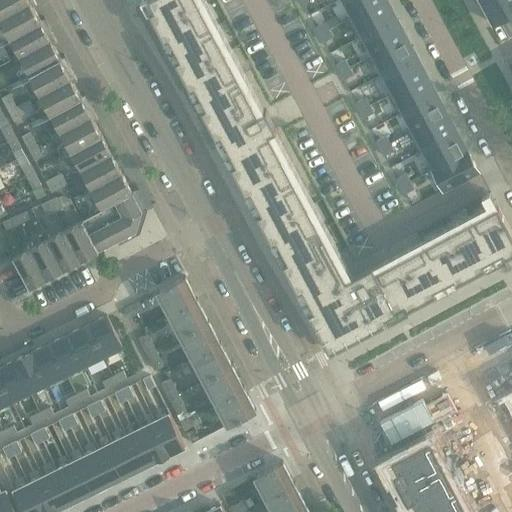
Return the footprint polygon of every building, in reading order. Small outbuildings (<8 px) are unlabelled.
[(0,0),(0,18),(32,0),(0,0)] [(40,22),(32,8),(37,4),(34,0),(32,0),(0,18),(0,19),(10,38),(40,22)] [(144,0),(218,138),(232,165),(331,351),(388,321),(408,310),(511,255),(511,232),(498,207),(490,212),(425,246),(422,241),(374,267),(373,265),(347,279),(309,206),(314,203),(275,130),(277,129),(267,110),(265,111),(245,72),(239,75),(199,0),(144,0)] [(343,0),(352,16),(348,18),(348,19),(384,0),(343,0)] [(386,0),(384,0),(348,19),(359,38),(396,18),(386,0)] [(511,0),(490,0),(483,4),(493,23),(511,13),(511,0)] [(396,18),(359,38),(359,39),(363,37),(373,55),(406,37),(396,18)] [(20,56),(55,37),(52,32),(47,35),(40,22),(10,38),(20,56)] [(325,22),(316,27),(320,35),(329,29),(325,22)] [(329,29),(320,35),(324,42),(333,37),(329,29)] [(59,58),(55,49),(52,45),(58,42),(55,37),(20,56),(29,74),(59,58)] [(406,37),(373,55),(383,74),(416,57),(406,37)] [(416,57),(383,74),(393,92),(388,95),(389,96),(427,76),(416,57)] [(40,95),(75,75),(72,70),(67,72),(59,58),(29,74),(40,95)] [(346,60),(336,65),(340,73),(350,68),(346,60)] [(350,68),(340,73),(344,80),(354,75),(350,68)] [(81,98),(73,83),(78,80),(75,75),(40,95),(51,115),(81,98)] [(427,76),(389,96),(399,115),(437,95),(427,76)] [(16,106),(9,94),(1,98),(8,111),(16,106)] [(437,95),(399,115),(400,116),(404,113),(413,131),(409,133),(409,134),(447,114),(437,95)] [(61,133),(96,113),(93,108),(88,111),(81,98),(51,115),(61,133)] [(366,98),(356,103),(360,111),(370,106),(366,98)] [(23,118),(16,106),(8,111),(15,123),(23,118)] [(370,106),(360,111),(364,118),(374,113),(370,106)] [(101,136),(93,121),(98,118),(96,113),(61,133),(71,152),(101,136)] [(447,114),(409,134),(419,153),(457,133),(447,114)] [(16,137),(10,125),(2,130),(8,141),(16,137)] [(37,144),(30,132),(22,137),(28,149),(37,144)] [(457,133),(419,153),(420,154),(424,152),(434,169),(468,151),(468,150),(467,151),(457,133)] [(111,154),(101,136),(71,152),(81,171),(111,154)] [(386,136),(377,141),(381,149),(390,144),(386,136)] [(22,148),(16,137),(8,141),(13,153),(22,148)] [(43,156),(37,144),(28,149),(35,161),(43,156)] [(390,144),(381,149),(385,156),(394,151),(390,144)] [(468,151),(434,169),(444,190),(479,171),(468,151)] [(121,173),(111,154),(81,171),(91,189),(121,173)] [(22,169),(28,179),(36,175),(31,164),(22,169)] [(131,192),(121,173),(91,189),(101,208),(131,192)] [(49,187),(64,179),(61,174),(46,182),(49,187)] [(407,174),(397,180),(401,187),(410,182),(407,174)] [(43,186),(36,175),(28,179),(34,191),(43,186)] [(68,185),(64,179),(49,187),(52,193),(68,185)] [(410,182),(401,187),(405,195),(414,189),(410,182)] [(137,232),(142,212),(131,192),(101,208),(102,211),(101,211),(117,242),(137,232)] [(63,209),(58,197),(50,200),(55,213),(63,209)] [(55,213),(50,200),(42,204),(47,216),(55,213)] [(30,220),(26,211),(14,217),(19,225),(30,220)] [(117,242),(101,211),(83,221),(99,252),(117,242)] [(19,225),(14,217),(3,222),(7,230),(19,225)] [(99,252),(83,221),(81,222),(65,231),(81,261),(99,252)] [(81,261),(65,231),(48,240),(64,270),(81,261)] [(64,270),(48,240),(31,249),(47,279),(64,270)] [(47,279),(31,249),(13,258),(29,289),(47,279)] [(196,300),(184,277),(158,291),(170,313),(196,300)] [(208,322),(196,300),(170,313),(182,336),(208,322)] [(145,310),(140,301),(133,304),(138,314),(145,310)] [(138,314),(133,304),(124,309),(128,319),(138,314)] [(107,315),(88,325),(103,356),(123,347),(107,315)] [(220,344),(208,322),(182,336),(194,358),(220,344)] [(88,325),(70,334),(85,365),(103,356),(88,325)] [(70,334),(51,343),(67,374),(85,365),(70,334)] [(152,342),(148,334),(139,339),(143,347),(152,342)] [(156,350),(152,342),(143,347),(147,355),(156,350)] [(51,343),(33,351),(48,383),(67,374),(51,343)] [(232,367),(220,344),(194,358),(206,381),(232,367)] [(160,358),(156,350),(147,355),(151,363),(160,358)] [(33,351),(15,360),(30,392),(48,383),(33,351)] [(165,366),(160,358),(151,363),(155,371),(165,366)] [(15,360),(0,367),(0,376),(12,401),(30,392),(15,360)] [(244,389),(232,367),(206,381),(218,403),(244,389)] [(124,371),(113,376),(117,384),(127,378),(124,371)] [(152,375),(144,378),(149,389),(156,385),(152,375)] [(0,376),(0,406),(12,401),(0,376)] [(113,376),(103,382),(106,389),(117,384),(113,376)] [(175,387),(171,379),(161,383),(165,392),(175,387)] [(129,386),(122,389),(127,399),(134,396),(129,386)] [(179,395),(175,387),(165,392),(170,400),(179,395)] [(87,389),(77,395),(80,402),(91,396),(87,389)] [(122,389),(116,392),(121,403),(127,399),(122,389)] [(256,411),(244,389),(218,403),(230,425),(256,411)] [(77,395),(66,400),(70,407),(80,402),(77,395)] [(183,402),(179,395),(170,400),(173,407),(183,402)] [(101,400),(94,403),(99,413),(106,410),(101,400)] [(188,410),(183,402),(173,407),(177,415),(188,410)] [(94,403),(88,406),(93,417),(99,413),(94,403)] [(51,407),(40,412),(44,420),(54,415),(51,407)] [(201,411),(191,416),(196,425),(205,419),(201,411)] [(40,412),(30,418),(33,425),(44,420),(40,412)] [(170,413),(155,421),(170,453),(186,446),(170,413)] [(500,413),(491,418),(495,425),(504,420),(500,413)] [(73,414),(66,417),(71,427),(78,424),(73,414)] [(196,425),(191,416),(180,421),(186,431),(196,425)] [(66,417),(60,420),(65,430),(71,427),(66,417)] [(475,417),(465,422),(469,431),(480,425),(475,417)] [(504,420),(495,425),(499,433),(508,428),(504,420)] [(155,421),(141,428),(156,460),(170,453),(155,421)] [(14,425),(3,431),(7,438),(18,433),(14,425)] [(45,427),(38,430),(43,441),(50,437),(45,427)] [(141,428),(127,435),(142,467),(156,460),(141,428)] [(38,430),(32,434),(37,444),(43,441),(38,430)] [(127,435),(113,442),(128,474),(142,467),(127,435)] [(389,461),(388,462),(414,511),(476,511),(442,447),(437,436),(431,439),(426,442),(422,444),(402,454),(399,456),(389,461)] [(16,441),(10,444),(15,454),(22,451),(16,441)] [(113,442),(99,448),(114,481),(128,474),(113,442)] [(10,444),(3,447),(9,458),(15,454),(10,444)] [(99,448),(85,455),(100,488),(114,481),(99,448)] [(85,455),(71,462),(86,495),(100,488),(85,455)] [(71,462),(57,469),(72,502),(86,495),(71,462)] [(294,485),(282,462),(256,476),(268,499),(294,485)] [(57,469),(43,476),(58,509),(72,502),(57,469)] [(43,476),(29,483),(42,511),(51,511),(58,509),(43,476)] [(42,511),(29,483),(14,490),(24,511),(42,511)] [(296,511),(306,507),(294,485),(268,499),(275,511),(296,511)] [(19,511),(8,489),(0,492),(0,511),(19,511)] [(244,511),(250,509),(245,499),(237,504),(241,511),(244,511)]
